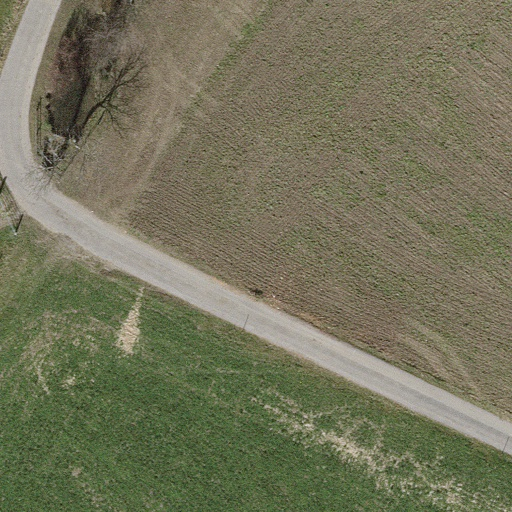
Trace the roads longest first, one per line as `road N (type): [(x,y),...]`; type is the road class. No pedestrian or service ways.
road 1 (residential): [(0,157),(43,217),(511,435)]
road 2 (residential): [(31,0),(4,66),(0,135)]
